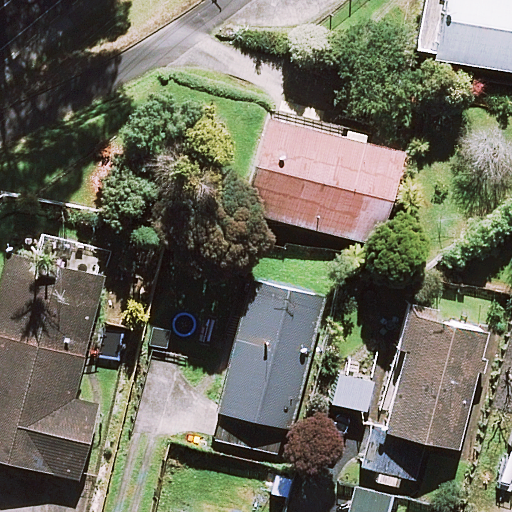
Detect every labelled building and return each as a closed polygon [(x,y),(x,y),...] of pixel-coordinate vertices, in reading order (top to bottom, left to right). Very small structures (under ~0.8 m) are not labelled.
[(511,0),(418,0),(409,54),(511,72),(511,0)] [(396,153),(254,117),(231,210),(373,245),(396,153)] [(99,277),(0,253),(0,460),(74,479),(93,404),(69,399),(99,277)] [(317,297),(240,279),(204,438),(281,455),(317,297)] [(481,334),(400,315),(374,431),(455,450),(481,334)] [(368,378),(334,371),(327,403),(361,410),(368,378)] [(396,488),(398,478),(412,482),(419,455),(376,444),(369,471),(374,472),(371,482),(396,488)] [(385,511),(389,498),(346,488),(340,511),(385,511)]
